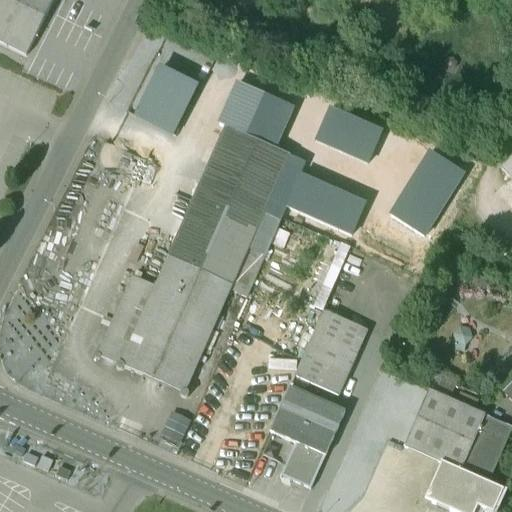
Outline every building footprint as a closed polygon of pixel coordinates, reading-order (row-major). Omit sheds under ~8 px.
[(0,0),(0,45),(25,58),(54,0),(0,0)] [(466,0),(441,0),(439,18),(463,21),(466,0)] [(195,89),(160,72),(136,119),(171,137),(195,89)] [(225,131),(272,152),(290,112),(236,87),(218,128),(225,131)] [(315,142),(367,166),(382,133),(330,110),(315,142)] [(225,131),(168,259),(232,287),(288,160),(272,152),(225,131)] [(428,154),(389,217),(424,239),(463,176),(428,154)] [(511,158),(500,171),(511,182),(511,158)] [(232,287),(229,292),(245,300),(280,220),(281,220),(285,210),(300,176),(304,167),(288,160),(232,287)] [(300,176),(285,210),(350,238),(365,205),(300,176)] [(155,286),(119,368),(183,396),(229,292),(232,287),(168,259),(155,286)] [(132,279),(97,359),(119,368),(155,286),(153,285),(152,288),(132,279)] [(322,313),(293,379),(307,386),(337,398),(366,333),(322,313)] [(307,386),(293,379),(288,390),(302,397),(307,386)] [(302,397),(288,390),(269,434),(270,434),(270,435),(294,445),(324,458),(344,415),(302,397)] [(447,468),(487,486),(511,430),(427,393),(403,449),(447,468)] [(294,445),(280,478),(310,491),(324,458),(294,445)] [(487,486),(447,468),(431,505),(445,511),(475,511),(477,509),(482,511),(494,511),(503,493),(487,486)]
